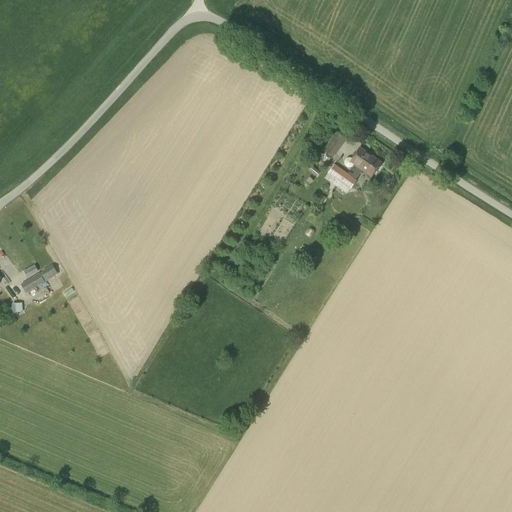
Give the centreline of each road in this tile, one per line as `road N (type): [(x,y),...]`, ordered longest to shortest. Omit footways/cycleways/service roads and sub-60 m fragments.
road 1 (unclassified): [(511,215),(218,20),(197,18)]
road 2 (unclassified): [(0,204),(44,170),(177,26),(197,18)]
